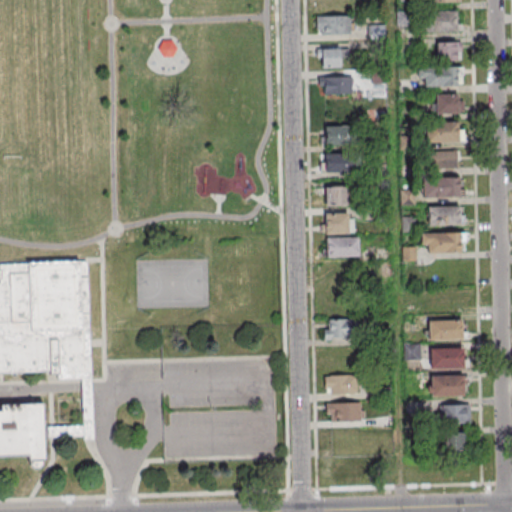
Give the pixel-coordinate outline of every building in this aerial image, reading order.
[(354,0),(316,0),(316,12),(354,12),(354,0)] [(454,13),(420,14),(420,33),(455,32),(454,13)] [(350,16),(316,16),(316,34),(350,34),(350,16)] [(161,40),(171,40),(176,48),(171,56),(162,56),(156,48),(161,40)] [(436,41),(436,61),(460,61),(460,41),(436,41)] [(340,67),(340,47),(316,47),(316,67),(340,67)] [(461,66),(417,66),(417,86),(461,86),(461,66)] [(352,76),(318,76),(318,93),(352,93),(352,76)] [(458,94),(432,94),(432,114),(458,114),(458,94)] [(426,121),(426,143),(461,143),(461,121),(426,121)] [(351,145),(351,125),(322,125),(322,145),(351,145)] [(456,150),(428,150),(428,168),(456,168),(456,150)] [(351,172),(351,153),(322,153),(322,172),(351,172)] [(459,177),(422,177),(422,197),(459,197),(459,177)] [(347,186),(324,186),(324,205),(347,205),(347,186)] [(462,225),(462,206),(428,206),(428,225),(462,225)] [(353,233),(353,212),(323,212),(323,233),(353,233)] [(464,232),(422,232),(422,253),(464,253),(464,232)] [(357,257),(357,237),(326,237),(326,257),(357,257)] [(0,285),(1,285),(0,267),(85,263),(88,341),(89,380),(91,438),(84,439),(84,434),(44,435),(45,462),(43,462),(43,465),(40,469),(34,469),(30,466),(30,463),(28,463),(28,457),(0,458),(0,285)] [(322,319),(322,338),(359,338),(359,319),(322,319)] [(465,339),(465,320),(428,320),(428,339),(465,339)] [(418,348),(408,348),(408,357),(417,357),(418,348)] [(426,348),(426,367),(464,367),(464,348),(426,348)] [(324,375),(324,393),(357,393),(357,375),(324,375)] [(463,395),(463,375),(429,375),(429,395),(463,395)] [(326,402),(326,420),(363,420),(363,402),(326,402)] [(469,405),(437,405),(437,412),(440,412),(440,422),(469,422),(469,405)] [(464,432),(444,432),(444,454),(464,454),(464,432)]
